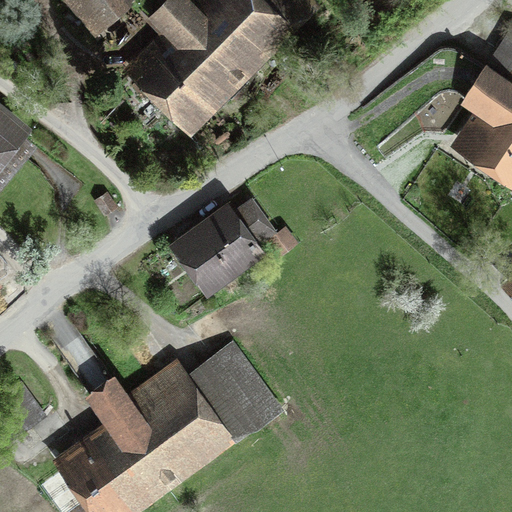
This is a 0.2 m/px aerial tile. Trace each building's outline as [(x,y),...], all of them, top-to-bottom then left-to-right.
[(123,0),(68,0),(92,28),(125,1),(123,0)] [(305,0),(212,0),(200,13),(187,0),(167,0),(153,14),(176,37),(144,69),(188,114),(305,0)] [(511,79),(510,83),(475,60),(454,91),(490,115),(470,145),(511,172),(511,79)] [(0,159),(22,132),(0,114),(0,159)] [(389,138),(372,152),(380,161),(397,147),(389,138)] [(106,194),(98,199),(105,211),(114,206),(106,194)] [(274,230),(251,199),(230,214),(228,212),(183,245),(208,280),(252,248),(257,254),(263,250),(259,244),(254,247),(253,246),(274,230)] [(109,374),(87,390),(117,430),(68,466),(101,511),(108,511),(242,415),(250,426),(277,407),(232,347),(139,415),(109,374)] [(21,382),(0,396),(0,440),(41,410),(21,382)]
